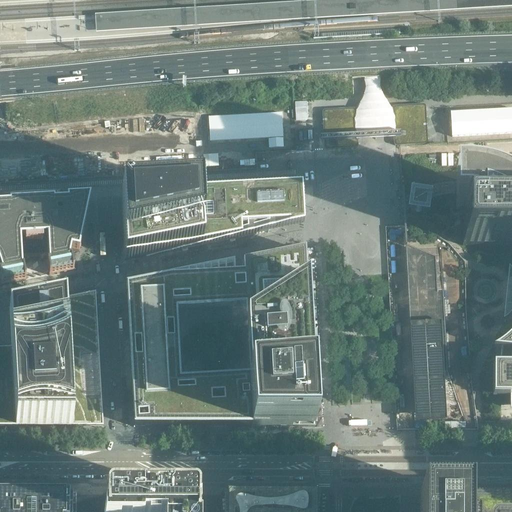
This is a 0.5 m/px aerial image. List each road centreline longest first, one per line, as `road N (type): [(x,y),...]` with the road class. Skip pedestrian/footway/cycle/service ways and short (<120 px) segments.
road 1 (motorway): [(0,83),(511,49)]
road 2 (residential): [(104,184),(118,465)]
road 3 (residential): [(104,184),(290,176)]
road 4 (tertiary): [(275,465),(417,473),(444,465)]
road 5 (tertiary): [(444,465),(275,465)]
